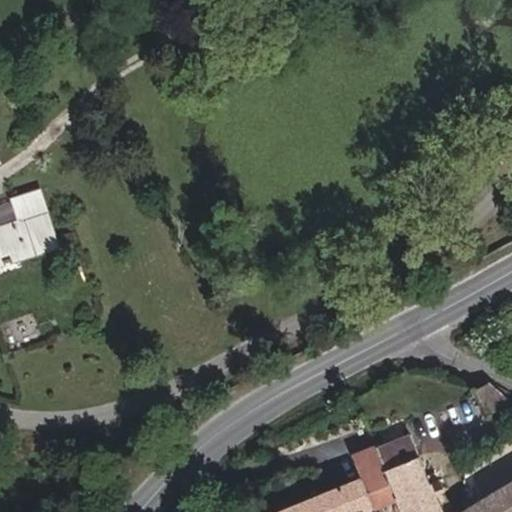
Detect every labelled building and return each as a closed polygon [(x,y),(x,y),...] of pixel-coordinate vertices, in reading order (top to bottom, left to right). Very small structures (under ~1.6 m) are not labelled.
[(11,200),(17,219),(44,211),(38,192),(11,200)] [(0,257),(52,243),(44,211),(17,219),(0,223),(0,257)] [(496,407),(483,383),(457,397),(474,424),(489,415),(487,412),(496,407)] [(371,447),(379,469),(412,457),(403,433),(371,447)] [(379,469),(371,447),(348,455),(356,478),(346,482),(360,510),(391,499),(379,469)] [(412,457),(379,469),(391,499),(424,487),(412,457)] [(511,511),(511,481),(488,496),(497,511),(511,511)] [(354,511),(360,510),(346,482),(299,504),(277,511),(354,511)] [(433,511),(424,487),(391,499),(394,507),(395,511),(433,511)] [(460,511),(497,511),(488,496),(460,511)]
